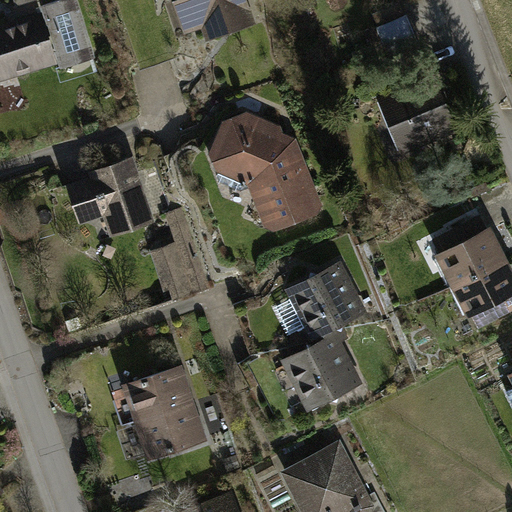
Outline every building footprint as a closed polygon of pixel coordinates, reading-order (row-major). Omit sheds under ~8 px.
[(58,0),(43,5),(62,65),(93,56),(76,0),(58,0)] [(242,0),(188,0),(196,24),(205,21),(209,34),(250,20),(242,0)] [(41,16),(0,28),(0,63),(12,60),(16,72),(55,60),(41,16)] [(387,48),(414,37),(405,16),(378,27),(387,48)] [(396,70),(423,59),(414,37),(387,48),(396,70)] [(431,83),(386,101),(407,151),(452,132),(431,83)] [(219,154),(223,164),(253,176),(251,180),(259,201),(265,203),(266,207),(264,214),(268,223),(274,226),(315,209),(318,204),(298,154),(276,144),(280,136),(276,127),(248,115),(226,124),(221,134),(225,145),(222,147),(219,154)] [(465,150),(474,169),(494,161),(481,132),(470,136),(465,150)] [(148,218),(129,163),(96,174),(98,179),(73,187),(82,215),(107,207),(114,229),(148,218)] [(468,189),(472,197),(491,189),(488,181),(468,189)] [(195,292),(209,288),(181,208),(168,212),(179,244),(157,252),(168,285),(190,278),(195,292)] [(480,216),(433,240),(455,283),(503,258),(480,216)] [(511,275),(503,258),(455,283),(477,327),(511,308),(511,275)] [(309,279),(289,289),(308,326),(300,330),(307,342),(315,345),(326,339),(322,331),(333,326),(341,329),(344,320),(363,310),(339,264),(319,274),(311,271),(309,279)] [(304,351),(285,360),(309,406),(328,396),(337,399),(339,391),(358,381),(338,342),(346,338),(341,329),(333,326),(322,331),(326,339),(315,345),(307,342),(304,351)] [(128,383),(139,419),(190,402),(178,366),(128,383)] [(139,419),(152,454),(202,438),(190,402),(139,419)] [(213,434),(217,445),(229,441),(225,430),(213,434)] [(289,468),(285,470),(306,511),(384,511),(376,494),(367,499),(339,443),(303,461),(301,457),(287,464),(289,468)] [(237,511),(231,496),(191,511),(237,511)]
